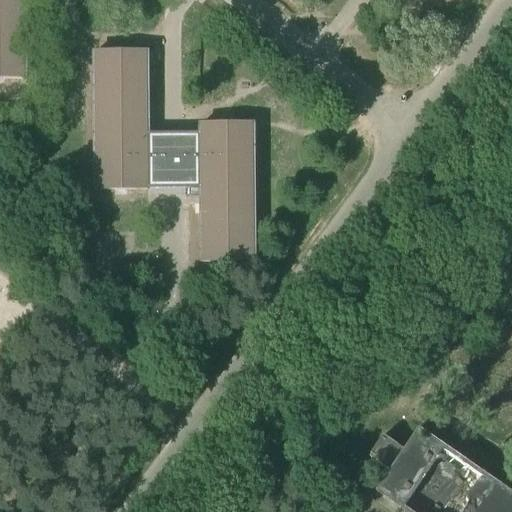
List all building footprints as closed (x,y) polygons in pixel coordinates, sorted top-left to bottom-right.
[(0,0),(0,79),(24,79),(23,0),(0,0)] [(253,262),(252,125),(199,126),(199,136),(147,136),(146,53),(93,54),(94,191),(147,190),(147,189),(200,189),(200,263),(253,262)] [(179,291),(179,313),(197,313),(196,291),(179,291)] [(511,511),(511,498),(509,496),(509,495),(508,496),(495,487),(496,486),(495,487),(482,478),(483,477),(482,476),(482,478),(469,469),(470,468),(469,467),(468,468),(456,460),(457,459),(456,458),(455,459),(443,451),(444,450),(443,449),(442,450),(430,442),(430,441),(430,440),(429,441),(417,433),(418,430),(417,429),(374,493),(375,494),(376,493),(389,501),(388,502),(389,502),(401,509),(399,511),(511,511)] [(65,453),(78,463),(88,449),(75,439),(65,453)]
